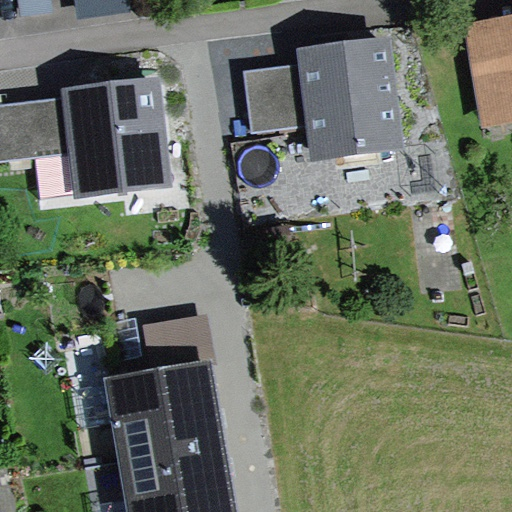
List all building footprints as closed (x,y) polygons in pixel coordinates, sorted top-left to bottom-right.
[(21,0),(23,10),(52,6),(51,0),(21,0)] [(511,31),(477,38),(490,114),(511,110),(511,31)] [(397,148),(385,46),(303,56),(316,158),(397,148)] [(166,186),(154,86),(67,96),(79,196),(166,186)] [(111,384),(124,462),(219,446),(206,368),(111,384)] [(230,511),(219,446),(124,462),(132,511),(230,511)]
